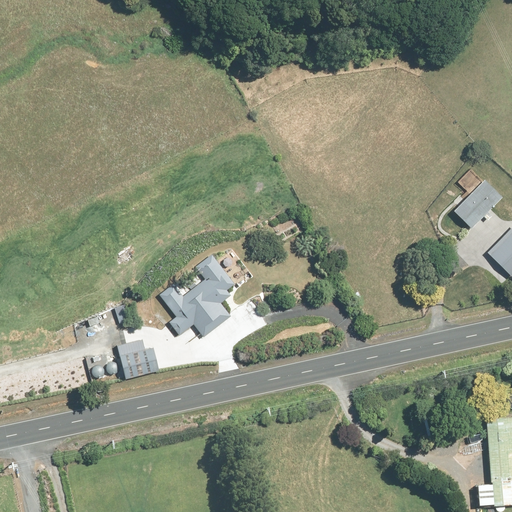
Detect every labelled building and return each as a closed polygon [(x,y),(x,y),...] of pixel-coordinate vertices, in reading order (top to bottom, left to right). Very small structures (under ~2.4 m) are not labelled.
[(502,196),(485,180),(454,212),(471,228),(502,196)] [(511,275),(511,231),(489,253),(511,276),(511,275)] [(179,290),(164,303),(175,316),(168,322),(180,338),(195,327),(205,340),(235,318),(224,303),(255,279),(234,250),(219,262),(214,254),(196,268),(205,281),(184,296),(179,290)] [(127,379),(161,370),(155,348),(121,356),(127,379)] [(511,417),(487,419),(490,483),(477,484),(478,505),(511,503),(511,417)]
